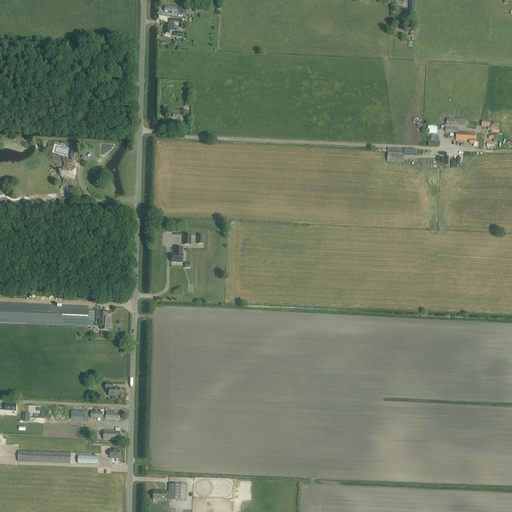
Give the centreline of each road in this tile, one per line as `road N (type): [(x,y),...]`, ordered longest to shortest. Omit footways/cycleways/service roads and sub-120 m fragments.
road 1 (tertiary): [(129,511),(143,0)]
road 2 (track): [(139,128),(485,150)]
